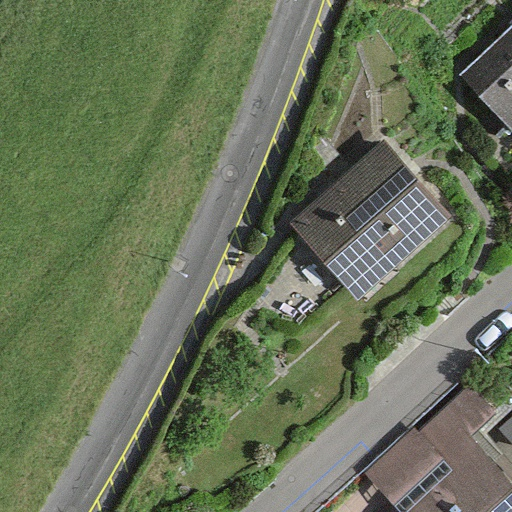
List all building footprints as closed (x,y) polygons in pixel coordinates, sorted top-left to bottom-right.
[(511,26),(467,69),(511,117),(511,26)] [(385,145),(297,224),(355,287),(444,210),(385,145)] [(417,431),(442,458),(492,412),(493,412),(494,411),(469,383),(467,385),(469,387),(420,432),(419,430),(417,431)] [(511,415),(498,428),(511,442),(511,415)] [(511,511),(511,481),(473,441),(398,511),(511,511)]
